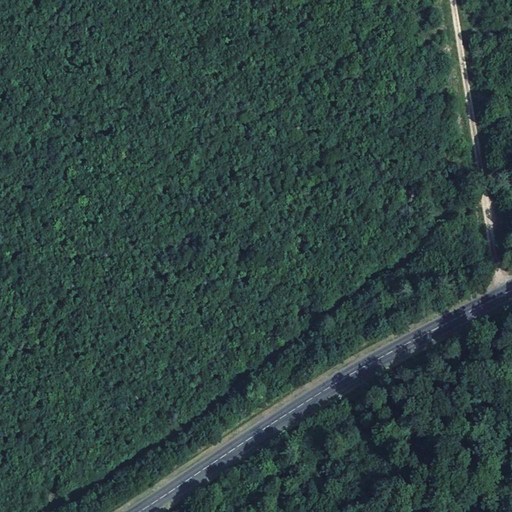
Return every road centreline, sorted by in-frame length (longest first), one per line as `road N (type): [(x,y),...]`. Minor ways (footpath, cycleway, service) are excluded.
road 1 (secondary): [(140,511),(336,380),(511,290)]
road 2 (track): [(452,0),(488,229),(511,272)]
